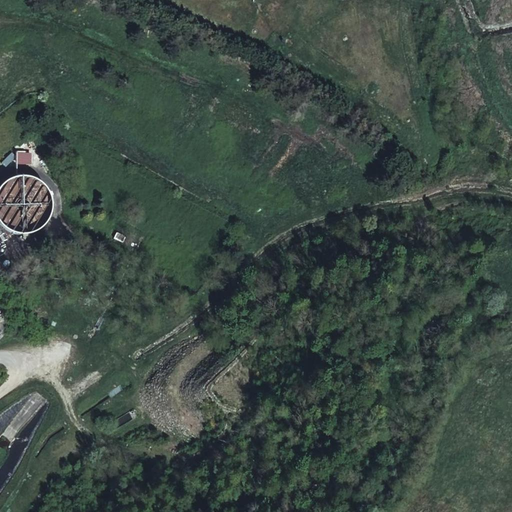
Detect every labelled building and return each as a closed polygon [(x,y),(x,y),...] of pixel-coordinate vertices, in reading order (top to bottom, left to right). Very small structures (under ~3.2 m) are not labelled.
[(27,140),(20,147),(31,159),(30,160),(35,164),(37,164),(38,167),(47,172),(50,170),(42,157),(38,153),(39,152),(27,140)] [(20,151),(18,152),(17,152),(16,154),(16,156),(16,157),(17,159),(19,160),(20,160),(22,160),(23,158),(24,157),(24,155),(24,154),(23,152),(21,152),(20,151)] [(12,178),(7,180),(3,183),(0,186),(0,224),(3,227),(6,229),(11,232),(17,234),(21,234),(27,234),(31,233),(37,231),(40,228),(45,224),(47,221),(49,217),(51,214),(52,208),(52,201),(51,197),(49,194),(47,190),(45,187),(44,185),(41,182),(37,180),(33,178),(29,177),(24,176),(20,176),(16,177),(12,178)] [(0,227),(0,238),(2,240),(8,244),(13,235),(0,227)] [(110,236),(123,242),(125,236),(113,230),(110,236)]
